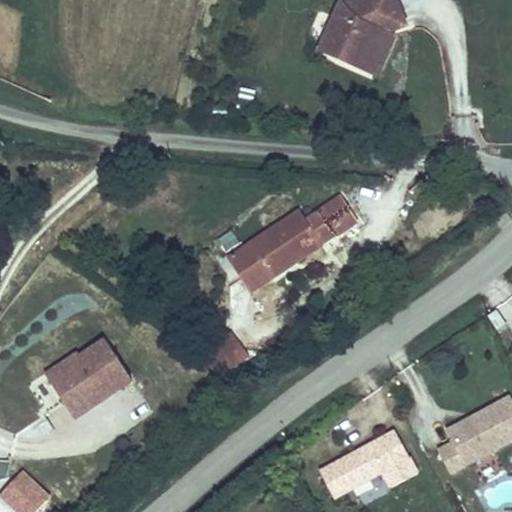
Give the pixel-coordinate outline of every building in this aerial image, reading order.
[(319,53),(358,74),(377,40),(386,38),(407,30),(394,0),(372,0),(344,10),(319,53)] [(377,40),(358,74),(372,81),(391,50),(386,38),(377,40)] [(296,256),(304,261),(359,222),(341,195),(305,221),(300,214),(226,263),(250,298),(272,282),(265,275),(296,256)] [(272,282),(304,261),(296,256),(265,275),(272,282)] [(221,375),(249,353),(236,337),(208,359),(221,375)] [(110,346),(54,381),(80,422),(135,387),(110,346)] [(511,408),(448,442),(455,454),(466,476),(511,451),(511,408)] [(396,442),(321,481),(335,509),(384,483),(392,498),(419,484),(396,442)] [(453,483),(466,476),(455,454),(441,461),(453,483)] [(39,511),(51,499),(24,472),(0,495),(0,498),(13,511),(39,511)]
